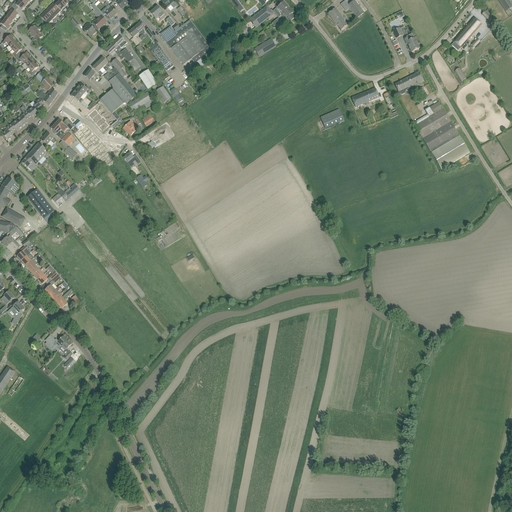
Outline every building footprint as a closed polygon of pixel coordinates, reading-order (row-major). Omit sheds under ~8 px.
[(122,9),(129,3),(126,0),(119,0),(120,0),(117,3),(122,9)] [(163,2),(163,3),(168,8),(171,6),(174,9),(176,6),(170,0),(165,0),(164,0),(162,2),(163,2)] [(236,0),(235,0),(233,2),(238,9),(241,6),(236,0)] [(357,18),(364,13),(354,0),(347,6),(357,18)] [(511,5),(508,0),(498,0),(506,12),(511,7),(511,5)] [(12,3),(11,4),(12,6),(17,10),(19,8),(22,11),(26,6),(20,1),(18,3),(15,2),(13,5),(12,3)] [(61,11),(65,7),(59,1),(55,5),(61,11)] [(280,17),(290,9),(284,2),(273,11),(279,18),(280,17)] [(61,11),(55,5),(54,4),(52,6),(49,8),(50,9),(57,16),(61,11)] [(97,14),(100,11),(94,4),(91,6),(97,14)] [(15,19),(18,15),(15,12),(17,10),(12,6),(9,10),(10,12),(8,15),(15,19)] [(110,20),(117,14),(109,6),(106,8),(109,11),(105,14),(110,20)] [(252,6),(244,13),(249,18),(256,11),(252,6)] [(267,6),(253,17),(260,26),(270,17),(267,13),(271,10),(267,6)] [(161,20),(165,16),(158,7),(151,13),(156,19),(158,16),(161,20)] [(57,16),(50,9),(48,11),(47,11),(45,13),(52,20),(57,16)] [(287,26),(295,18),(291,14),(293,13),(290,9),(280,17),(287,26)] [(347,26),(343,21),(344,20),(335,9),(328,14),(337,25),(341,30),(347,26)] [(487,21),(492,18),(487,11),(482,15),(487,21)] [(52,20),(45,13),(43,15),(41,17),(48,25),(52,20)] [(11,24),(15,19),(8,15),(5,19),(11,24)] [(94,24),(93,26),(97,31),(99,29),(99,30),(107,23),(104,19),(102,18),(101,16),(100,17),(98,19),(93,23),(94,24)] [(171,27),(175,24),(170,17),(166,20),(171,27)] [(454,42),(451,45),(458,51),(461,48),(461,49),(468,40),(482,25),(474,18),(454,42)] [(11,24),(5,19),(3,22),(0,21),(0,20),(0,23),(3,25),(1,28),(6,32),(7,29),(8,30),(10,27),(10,26),(11,24)] [(76,27),(79,25),(74,19),(73,19),(71,21),(76,27)] [(213,51),(190,20),(175,32),(171,27),(160,35),(183,66),(192,60),(195,64),(202,59),(213,51)] [(140,23),(135,28),(139,33),(142,36),(143,34),(144,35),(144,34),(144,31),(143,30),(145,28),(143,27),(140,23)] [(34,26),(28,32),(31,35),(37,30),(37,29),(39,28),(36,24),(34,26)] [(90,37),(96,32),(89,25),(84,30),(90,37)] [(241,29),(237,32),(240,35),(243,32),(247,29),(245,25),(241,29)] [(133,38),(139,33),(135,28),(129,33),(133,38)] [(396,39),(403,36),(399,28),(393,31),(396,39)] [(34,39),(40,33),(37,30),(31,35),(34,39)] [(34,39),(37,42),(43,37),(40,33),(34,39)] [(8,46),(14,41),(13,39),(14,38),(11,35),(2,43),(4,45),(6,43),(8,46)] [(405,39),(404,39),(407,45),(408,45),(412,53),(420,49),(418,44),(417,44),(415,38),(414,39),(412,35),(408,36),(408,37),(405,39)] [(124,48),(126,46),(125,45),(127,43),(120,36),(117,40),(124,47),(124,48)] [(267,41),(254,49),(259,57),(276,47),(271,39),(267,42),(267,41)] [(475,48),(480,42),(477,39),(471,45),(475,48)] [(122,48),(124,47),(117,40),(112,44),(119,50),(121,48),(122,48)] [(14,41),(8,46),(12,50),(18,45),(17,44),(15,41),(14,41)] [(121,53),(119,50),(112,44),(105,51),(110,56),(114,51),(119,56),(122,60),(125,58),(121,53)] [(18,45),(12,50),(15,53),(13,55),(16,59),(21,55),(19,53),(22,50),(21,48),(19,46),(18,45)] [(159,46),(152,51),(157,59),(157,60),(158,61),(161,65),(166,72),(174,66),(159,46)] [(128,51),(123,55),(125,58),(127,61),(128,63),(129,62),(128,60),(132,57),(128,51)] [(21,55),(16,59),(19,63),(22,61),(24,64),(30,59),(30,58),(28,56),(26,54),(23,57),(21,55)] [(109,68),(111,66),(103,58),(98,63),(103,68),(106,65),(109,68)] [(30,59),(24,64),(28,68),(34,63),(34,62),(32,60),(30,59)] [(116,59),(111,63),(115,67),(114,68),(119,73),(123,78),(126,75),(127,75),(122,69),(124,68),(116,59)] [(35,65),(34,63),(28,68),(30,71),(29,73),(32,77),(33,76),(37,73),(35,71),(39,67),(36,64),(35,65)] [(98,63),(93,68),(96,72),(101,76),(102,75),(103,74),(100,71),(103,68),(98,63)] [(113,69),(111,70),(114,74),(114,75),(112,77),(113,78),(119,73),(114,68),(113,69)] [(90,80),(95,73),(90,69),(84,76),(90,80)] [(461,82),(466,79),(460,69),(455,72),(461,82)] [(148,70),(139,76),(148,90),(152,88),(156,84),(157,84),(148,70)] [(49,91),(54,86),(46,78),(47,77),(41,72),(36,78),(41,83),(49,91)] [(103,98),(100,101),(101,101),(111,113),(112,115),(114,112),(121,107),(122,108),(124,106),(123,105),(125,104),(126,104),(137,95),(126,82),(126,81),(123,78),(119,73),(113,78),(112,77),(111,76),(106,80),(111,85),(113,90),(103,98)] [(409,89),(424,82),(419,73),(395,85),(398,92),(399,92),(400,94),(402,95),(405,93),(405,89),(408,88),(409,89)] [(19,90),(21,94),(30,87),(28,84),(23,88),(19,90)] [(81,84),(77,89),(84,94),(86,92),(88,94),(91,90),(87,86),(85,88),(81,84)] [(156,84),(152,88),(155,92),(160,99),(163,104),(166,102),(169,105),(172,103),(169,100),(171,99),(163,86),(159,89),(157,85),(156,84)] [(422,97),(426,95),(423,88),(415,91),(418,96),(421,95),(422,97)] [(49,106),(58,94),(52,89),(49,93),(46,96),(42,92),(41,92),(39,90),(36,93),(43,100),(49,106)] [(77,89),(71,96),(74,98),(81,104),(81,103),(82,102),(83,100),(81,98),(84,95),(84,94),(77,89)] [(356,108),(379,98),(375,89),(352,98),(356,108)] [(171,93),(178,104),(183,100),(176,90),(171,93)] [(147,108),(155,103),(148,92),(128,104),(133,112),(144,105),(147,108)] [(38,115),(44,110),(42,107),(44,105),(39,100),(37,102),(37,103),(35,104),(36,105),(33,108),(38,115)] [(87,109),(90,111),(97,105),(93,102),(87,109)] [(459,135),(439,102),(429,108),(433,115),(429,117),(427,115),(414,123),(415,126),(442,170),(470,153),(459,136),(458,135),(459,135)] [(28,112),(23,106),(21,109),(25,114),(29,120),(32,118),(33,119),(38,115),(33,108),(28,112)] [(91,112),(88,115),(92,119),(99,113),(95,109),(91,112)] [(326,129),(344,121),(339,110),(321,118),(326,129)] [(112,115),(117,121),(120,119),(114,112),(112,115)] [(99,113),(92,119),(95,123),(102,117),(99,113)] [(22,127),(28,123),(27,121),(29,120),(25,114),(22,116),(17,121),(22,127)] [(154,116),(153,114),(151,115),(150,114),(142,120),(146,127),(155,122),(152,118),(154,116)] [(144,129),(136,116),(134,117),(136,120),(141,127),(137,129),(139,132),(144,129)] [(102,117),(95,123),(99,127),(106,121),(102,117)] [(78,131),(75,127),(71,122),(69,120),(68,119),(64,123),(71,130),(74,134),(78,131)] [(117,121),(111,126),(111,127),(112,126),(114,129),(122,122),(120,119),(117,121)] [(60,120),(55,125),(67,135),(68,133),(66,131),(68,129),(65,126),(63,124),(60,120)] [(22,127),(17,121),(12,125),(11,124),(9,126),(14,132),(16,130),(17,132),(22,127)] [(106,121),(99,127),(102,131),(105,129),(109,125),(106,121)] [(123,128),(130,135),(138,128),(130,121),(123,128)] [(55,125),(51,129),(55,132),(57,134),(56,135),(62,141),(62,140),(67,135),(55,125)] [(8,141),(13,137),(11,134),(14,132),(9,126),(6,128),(7,129),(5,131),(5,132),(2,135),(8,141)] [(81,130),(75,135),(79,139),(82,136),(81,136),(84,133),(86,136),(91,131),(87,126),(81,131),(81,130)] [(67,135),(62,140),(63,141),(69,146),(75,139),(68,133),(67,135)] [(54,144),(57,142),(53,139),(48,134),(41,141),(47,146),(50,149),(54,144)] [(95,134),(83,144),(86,148),(89,145),(88,144),(92,142),(94,144),(99,140),(95,134)] [(102,143),(90,153),(93,157),(96,154),(96,153),(99,150),(101,153),(106,148),(102,143)] [(39,144),(34,149),(43,157),(48,152),(42,147),(39,144)] [(69,147),(67,149),(75,157),(77,155),(77,154),(72,150),(69,147)] [(34,149),(30,154),(39,162),(43,157),(34,149)] [(67,149),(65,152),(73,159),(74,158),(75,157),(67,149)] [(109,152),(97,162),(100,166),(104,163),(103,162),(106,159),(108,161),(114,157),(109,152)] [(130,152),(123,158),(127,162),(128,163),(127,163),(131,168),(135,165),(133,163),(131,160),(134,158),(134,157),(130,152)] [(30,154),(22,163),(26,166),(28,168),(31,171),(36,165),(39,162),(30,154)] [(141,175),(137,179),(143,188),(148,185),(141,175)] [(99,176),(93,181),(95,185),(101,180),(99,176)] [(17,184),(13,181),(8,178),(2,186),(0,189),(0,209),(3,204),(7,206),(10,201),(6,198),(10,192),(17,184)] [(81,189),(76,183),(75,184),(71,187),(72,189),(71,190),(70,188),(69,188),(74,194),(81,189)] [(74,194),(69,188),(65,193),(62,190),(62,191),(69,199),(74,194)] [(29,197),(27,198),(31,203),(44,219),(54,211),(37,190),(29,197)] [(59,207),(69,199),(62,191),(52,199),(59,207)] [(6,210),(2,217),(16,225),(21,216),(12,211),(11,211),(10,212),(6,210)] [(68,225),(71,223),(63,214),(60,216),(68,225)] [(0,231),(4,232),(9,233),(11,224),(0,221),(0,218),(0,217),(0,231)] [(23,235),(19,230),(16,227),(11,232),(13,235),(16,232),(21,237),(23,235)] [(8,238),(2,243),(7,248),(13,243),(15,241),(12,237),(10,235),(8,238)] [(13,243),(7,248),(12,254),(16,250),(18,248),(20,246),(15,241),(13,243)] [(17,257),(17,258),(17,259),(18,260),(19,260),(19,259),(21,262),(30,254),(26,249),(27,249),(28,248),(26,246),(25,247),(23,249),(21,250),(19,252),(21,254),(19,255),(17,257)] [(30,254),(21,262),(23,264),(24,266),(25,266),(31,261),(34,258),(30,254)] [(40,262),(42,260),(44,258),(40,254),(35,257),(40,262)] [(31,261),(25,266),(26,267),(26,268),(27,269),(28,269),(30,271),(35,266),(31,261)] [(35,266),(30,271),(32,273),(31,274),(33,275),(34,276),(39,271),(35,266)] [(39,271),(34,276),(34,277),(35,279),(36,278),(38,280),(44,275),(39,271)] [(52,274),(49,277),(49,278),(52,280),(58,275),(55,272),(52,274)] [(44,275),(38,280),(40,282),(39,283),(39,284),(40,285),(41,285),(42,285),(48,280),(44,275)] [(58,276),(52,281),(55,283),(55,284),(61,278),(58,276)] [(49,287),(45,291),(46,292),(45,292),(47,294),(47,293),(49,295),(55,290),(52,287),(51,286),(49,287)] [(55,290),(49,295),(51,298),(52,300),(53,300),(53,299),(54,300),(59,295),(57,292),(60,289),(59,287),(57,288),(55,290)] [(9,302),(10,302),(14,298),(9,292),(1,299),(6,305),(9,302)] [(59,295),(54,300),(54,301),(55,303),(56,303),(58,305),(64,300),(66,297),(65,295),(62,298),(59,295)] [(64,300),(58,305),(60,307),(59,307),(61,309),(62,310),(66,306),(68,304),(64,300)] [(14,307),(12,309),(13,310),(12,311),(15,314),(14,315),(16,317),(14,319),(12,323),(16,326),(20,318),(22,315),(21,313),(21,312),(25,309),(24,309),(24,308),(23,306),(22,307),(18,303),(15,306),(14,307)] [(50,336),(46,340),(51,345),(56,341),(55,340),(50,336)] [(51,345),(50,346),(54,349),(55,348),(58,351),(59,350),(62,347),(68,340),(64,336),(58,342),(56,340),(55,340),(56,341),(51,345)] [(62,347),(59,350),(63,354),(63,353),(66,356),(70,352),(67,349),(72,344),(68,340),(62,347)] [(66,356),(64,358),(67,361),(69,358),(71,356),(73,354),(70,351),(70,352),(66,356)] [(72,358),(64,366),(65,366),(67,368),(74,361),(72,358)] [(0,377),(0,394),(15,372),(7,367),(0,377)] [(14,392),(22,380),(18,377),(10,390),(14,392)]
